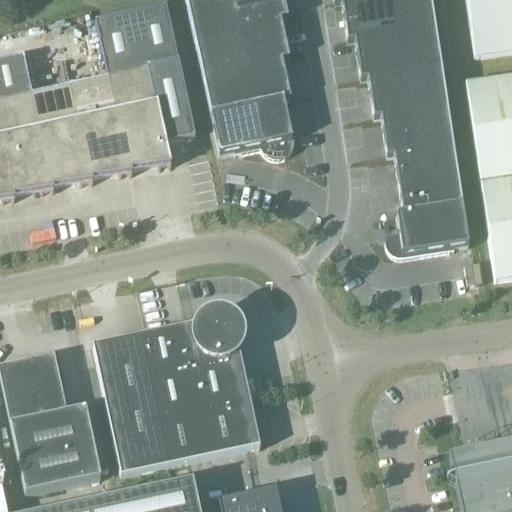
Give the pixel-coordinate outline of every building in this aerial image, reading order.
[(193,44),(280,25),(287,24),(281,0),(197,0),(184,3),(193,44)] [(332,0),(334,9),(341,8),(395,0),(332,0)] [(347,48),(354,47),(435,34),(429,0),(395,0),(341,8),(347,48)] [(511,0),(464,0),(474,62),(511,56),(511,0)] [(97,24),(109,81),(130,175),(136,174),(136,173),(150,170),(150,171),(156,169),(157,174),(160,173),(159,170),(167,168),(167,172),(170,172),(170,170),(165,148),(197,141),(168,8),(97,24)] [(193,44),(202,83),(281,66),(288,64),(280,25),(193,44)] [(360,86),(367,85),(440,74),(435,34),(354,47),(360,86)] [(23,61),(0,65),(0,141),(13,200),(19,199),(33,196),(39,195),(39,199),(42,199),(42,197),(42,196),(49,194),(50,198),(53,197),(52,192),(31,98),(23,61)] [(202,83),(210,122),(283,107),(290,105),(281,66),(202,83)] [(373,125),(380,124),(446,114),(440,74),(367,85),(373,125)] [(511,80),(464,88),(493,287),(511,284),(511,80)] [(109,81),(70,90),(91,183),(97,182),(111,179),(117,178),(118,182),(121,182),(120,180),(120,179),(127,177),(128,181),(131,180),(131,179),(130,175),(109,81)] [(70,90),(31,98),(52,192),(58,191),(58,190),(72,187),(72,188),(78,186),(79,191),(82,190),(81,189),(81,187),(88,185),(89,189),(92,189),(91,183),(70,90)] [(283,107),(210,122),(219,161),(233,158),(234,160),(260,155),(263,160),(267,163),(272,165),(278,165),(284,163),(288,160),(291,155),(293,150),(293,144),(289,129),(288,129),(283,107)] [(386,163),(393,162),(452,153),(446,114),(380,124),(386,163)] [(13,200),(0,141),(0,205),(0,208),(3,207),(3,206),(3,204),(10,202),(11,206),(14,206),(13,200)] [(393,162),(402,219),(461,210),(452,153),(393,162)] [(461,210),(402,219),(395,220),(397,233),(390,237),(386,242),(384,247),(384,253),(387,258),(391,262),(397,264),(453,256),(453,254),(467,252),(461,210)] [(481,288),(477,268),(463,270),(466,290),(481,288)] [(196,329),(145,340),(164,426),(249,408),(238,357),(242,347),(242,337),(236,326),(227,319),(216,317),(202,322),(196,329)] [(173,471),(164,426),(145,340),(92,352),(120,483),(173,471)] [(0,371),(0,386),(24,501),(99,485),(84,415),(66,419),(55,369),(45,362),(0,371)] [(259,454),(249,408),(164,426),(173,471),(259,454)] [(511,511),(511,446),(448,460),(451,475),(446,484),(455,489),(459,511),(511,511)] [(0,511),(197,511),(192,488),(80,511),(3,511),(0,497),(0,511)] [(217,507),(218,511),(278,511),(275,495),(217,507)]
